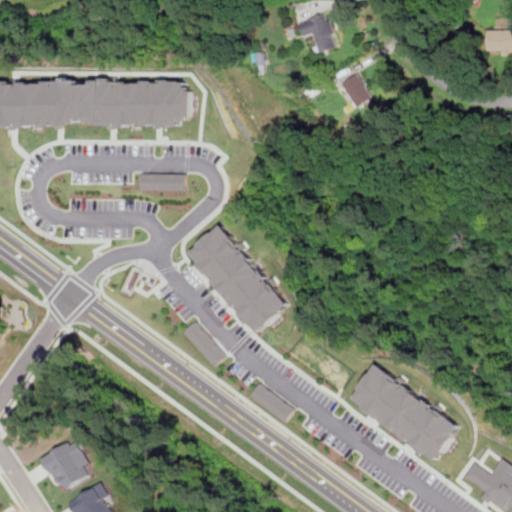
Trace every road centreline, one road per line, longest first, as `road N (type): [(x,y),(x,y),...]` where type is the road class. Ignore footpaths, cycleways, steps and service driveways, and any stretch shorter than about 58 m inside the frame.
road 1 (tertiary): [(0,240),(366,511)]
road 2 (residential): [(511,99),(443,80),(399,37),(384,0)]
road 3 (residential): [(72,294),(0,396)]
